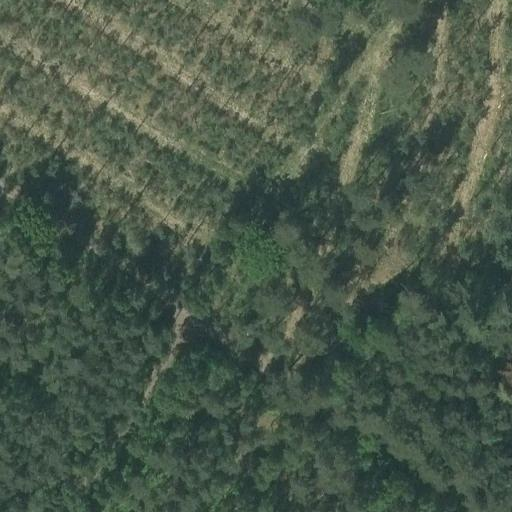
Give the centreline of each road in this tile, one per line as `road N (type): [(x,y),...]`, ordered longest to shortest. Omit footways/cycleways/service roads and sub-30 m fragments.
road 1 (track): [(500,511),(206,322)]
road 2 (track): [(206,322),(0,189)]
road 3 (track): [(206,322),(81,511)]
